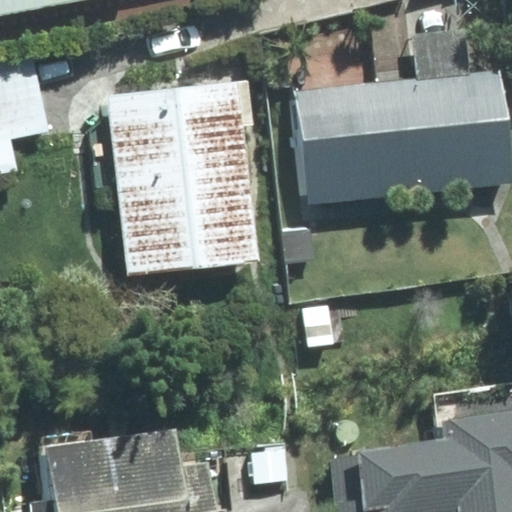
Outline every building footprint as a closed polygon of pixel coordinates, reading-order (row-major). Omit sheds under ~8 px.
[(0,0),(0,15),(76,0),(0,0)] [(0,172),(10,171),(3,137),(43,129),(31,66),(0,72),(0,172)] [(299,204),(506,184),(494,69),(288,90),(299,204)] [(251,263),(231,82),(99,96),(119,276),(251,263)] [(311,228),(284,231),(287,265),(314,262),(311,228)] [(350,300),(286,297),(283,356),(347,359),(350,300)] [(331,511),(511,511),(511,408),(428,420),(430,439),(343,451),(343,455),(324,458),(331,511)] [(41,511),(215,511),(214,508),(201,510),(195,461),(166,465),(161,427),(32,445),(41,511)]
